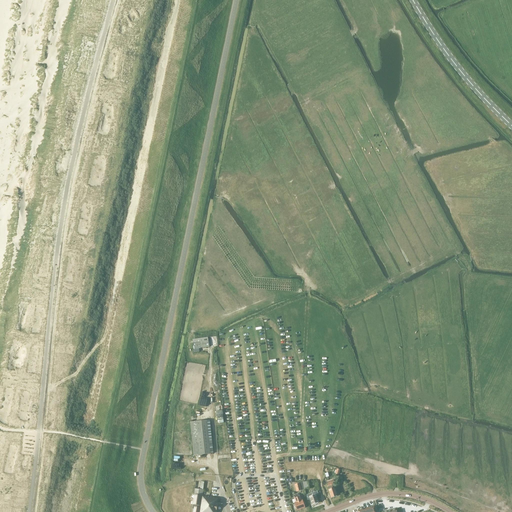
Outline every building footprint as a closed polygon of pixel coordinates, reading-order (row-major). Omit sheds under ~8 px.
[(192,340),(194,349),(209,347),(207,338),(192,340)] [(207,421),(190,422),(193,456),(210,454),(213,454),(209,420),(207,421)] [(337,496),(339,495),(337,487),(332,488),(331,485),(334,484),(333,480),(326,483),(328,490),(331,498),(337,496)] [(203,490),(204,482),(201,482),(200,490),(195,489),(192,509),(194,509),(193,511),(198,511),(201,496),(202,496),(203,490)] [(303,490),(302,482),(299,483),(299,484),(294,485),(296,492),(301,491),(301,490),(303,490)] [(317,491),(307,495),(308,499),(309,498),(312,505),(318,503),(315,495),(318,494),(317,491)] [(295,499),(291,500),(293,504),(294,503),(297,510),(304,508),(302,501),(301,501),(299,495),(297,496),(297,494),(293,495),(294,497),(295,499)] [(202,497),(199,511),(216,511),(218,504),(217,503),(217,499),(202,497)]
